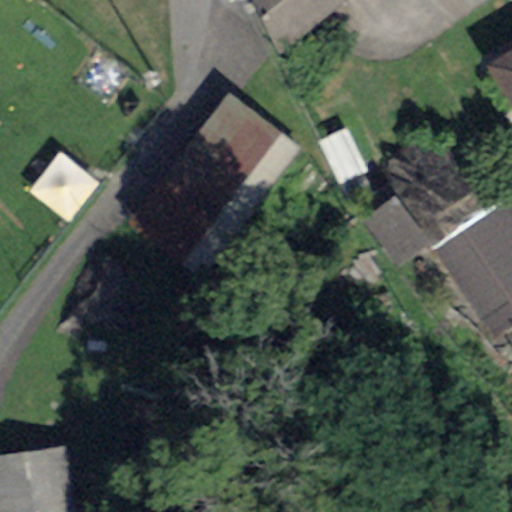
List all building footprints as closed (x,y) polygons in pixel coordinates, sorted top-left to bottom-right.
[(252,0),(290,47),(348,0),(252,0)] [(511,41),(485,57),(511,104),(511,41)] [(228,88),(137,198),(190,242),(281,132),(228,88)] [(365,218),(400,265),(433,241),(398,194),(365,218)] [(511,320),(511,196),(511,197),(432,251),(490,336),(511,320)] [(72,511),(64,451),(0,459),(0,511),(72,511)]
